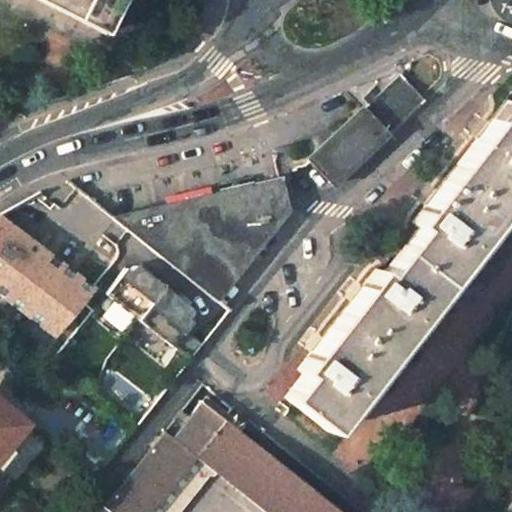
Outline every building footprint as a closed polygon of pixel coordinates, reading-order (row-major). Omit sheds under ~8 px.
[(50,0),(104,27),(117,0),(50,0)] [(398,76),(303,159),(306,163),(327,188),(421,103),(398,76)] [(299,375),(281,398),(325,432),(511,193),(511,107),(504,102),(407,223),(414,229),(377,274),(371,269),(293,369),(299,375)] [(278,176),(109,217),(145,247),(212,300),(245,260),(286,210),(278,176)] [(0,215),(0,298),(49,337),(90,289),(5,222),(33,204),(29,199),(13,208),(0,215)] [(145,247),(114,285),(141,308),(150,297),(179,320),(167,336),(176,344),(212,300),(145,247)] [(97,508),(96,509),(99,511),(149,511),(190,460),(203,470),(256,511),(333,511),(198,405),(167,442),(160,436),(157,433),(157,434),(97,508)] [(0,446),(19,424),(0,408),(0,446)] [(190,460),(149,511),(169,511),(203,470),(190,460)]
